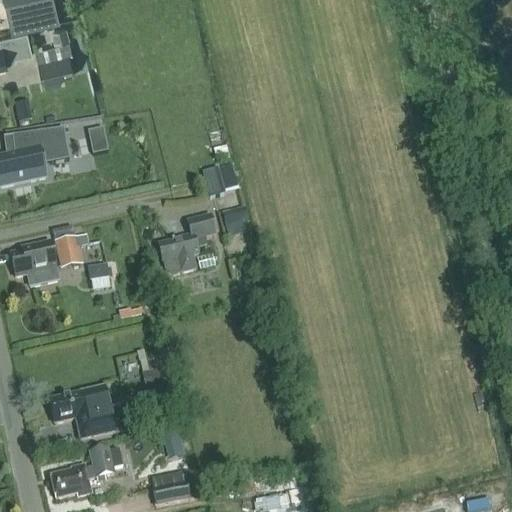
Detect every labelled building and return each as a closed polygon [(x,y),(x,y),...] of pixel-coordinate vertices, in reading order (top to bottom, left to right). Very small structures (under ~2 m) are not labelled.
[(60,20),(54,0),(3,0),(12,32),(60,20)] [(70,40),(66,26),(50,31),(54,44),(70,40)] [(0,67),(6,66),(6,64),(13,62),(16,59),(16,57),(32,53),(27,31),(0,37),(0,43),(0,45),(0,44),(0,67)] [(68,54),(37,62),(43,82),(73,74),(68,55),(68,54)] [(32,122),(28,103),(14,106),(18,125),(32,122)] [(108,154),(103,131),(87,134),(92,158),(108,154)] [(6,161),(0,161),(0,189),(1,190),(45,181),(42,168),(41,165),(49,163),(50,166),(69,163),(67,156),(65,146),(64,140),(63,132),(43,135),(44,137),(36,139),(35,136),(11,139),(14,159),(6,161)] [(224,195),(238,191),(232,168),(201,176),(208,201),(224,197),(224,195)] [(247,225),(243,210),(221,215),(227,240),(244,236),(242,226),(247,225)] [(174,241),(174,243),(159,247),(163,265),(164,265),(166,273),(173,278),(181,276),(182,276),(197,272),(194,259),(200,257),(196,242),(216,237),(211,217),(188,223),(191,237),(174,241)] [(84,248),(82,238),(54,244),(59,273),(82,268),(78,249),(84,248)] [(50,245),(39,248),(25,251),(26,254),(10,258),(14,276),(26,273),(29,289),(57,283),(55,270),(50,245)] [(106,267),(87,271),(89,284),(109,281),(106,267)] [(140,355),(143,373),(162,370),(159,352),(140,355)] [(168,387),(165,371),(141,376),(145,392),(168,387)] [(75,421),(80,443),(114,435),(111,419),(104,388),(79,394),(79,395),(48,402),(54,426),(75,421)] [(178,425),(172,402),(159,405),(165,428),(178,425)] [(176,432),(161,436),(161,438),(164,447),(179,443),(176,432)] [(77,498),(91,495),(88,481),(114,475),(113,470),(123,467),(119,451),(109,454),(108,449),(90,453),(93,468),(85,470),(84,466),(71,469),(71,472),(50,477),(55,500),(76,495),(77,498)] [(151,482),(153,491),(183,486),(181,477),(151,482)] [(153,491),(152,492),(156,508),(189,502),(186,485),(183,486),(153,491)]
